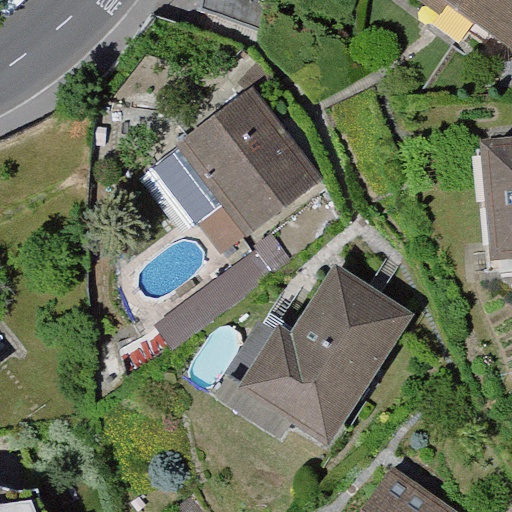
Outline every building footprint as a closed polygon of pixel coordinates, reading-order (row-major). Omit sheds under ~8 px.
[(511,0),(416,0),(437,14),(445,3),(507,47),(511,39),(511,0)] [(320,178),(249,85),(172,144),(244,237),(320,178)] [(511,134),(474,138),(484,258),(511,255),(511,134)] [(407,312),(329,261),(283,331),(270,322),(227,387),(319,447),(407,312)] [(453,511),(391,468),(359,511),(453,511)] [(0,511),(46,511),(39,490),(15,490),(0,487),(0,511)] [(196,511),(189,502),(176,511),(196,511)]
